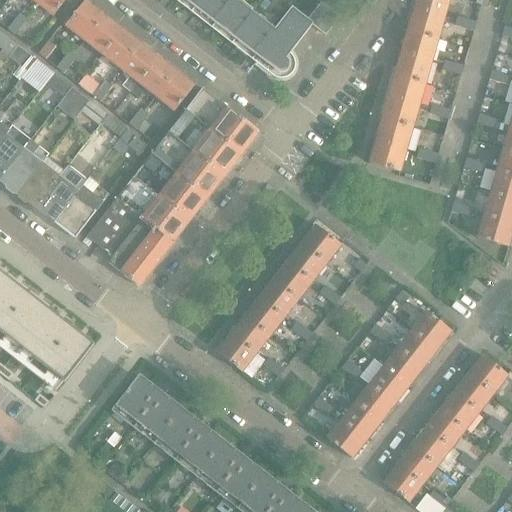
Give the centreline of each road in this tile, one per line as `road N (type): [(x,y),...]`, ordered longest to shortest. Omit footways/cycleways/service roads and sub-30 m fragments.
road 1 (residential): [(353,491),(143,329)]
road 2 (residential): [(353,491),(511,281)]
road 3 (residential): [(143,329),(294,129)]
road 4 (residential): [(294,129),(125,0)]
road 5 (residential): [(143,329),(0,217)]
road 6 (residential): [(294,129),(383,0)]
